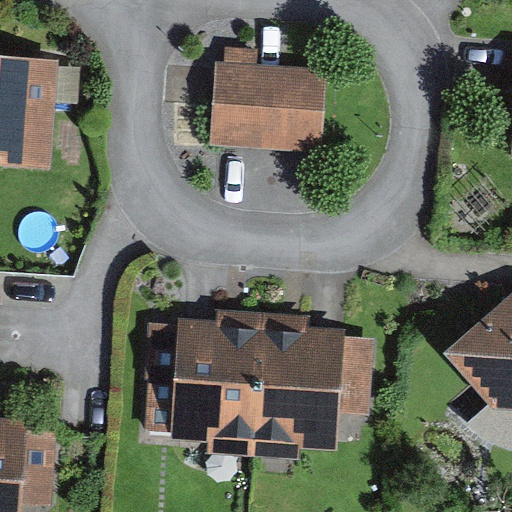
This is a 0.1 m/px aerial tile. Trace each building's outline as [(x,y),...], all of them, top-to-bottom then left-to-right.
[(246,75),(218,73),(214,135),(242,137),(246,75)] [(276,77),(246,75),(242,137),(273,139),(276,77)] [(309,79),(276,77),(273,139),(305,140),(309,79)] [(47,103),(0,99),(0,213),(39,216),(47,103)] [(511,328),(434,403),(511,483),(511,328)] [(343,370),(163,359),(156,488),(335,499),(343,370)] [(29,511),(33,458),(0,455),(0,511),(29,511)]
